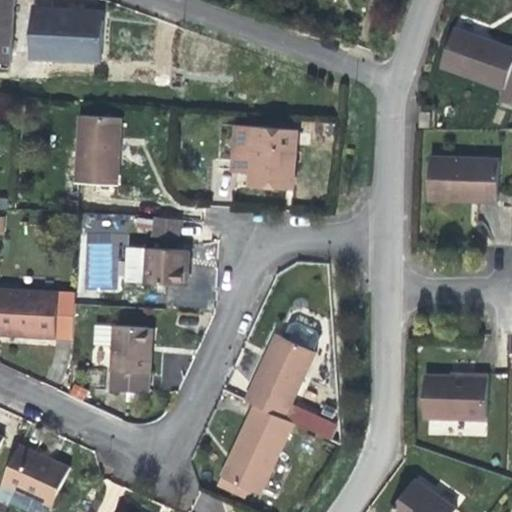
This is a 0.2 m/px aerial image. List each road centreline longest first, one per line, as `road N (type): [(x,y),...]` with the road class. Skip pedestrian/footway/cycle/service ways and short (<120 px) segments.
road 1 (residential): [(0,380),(141,444),(171,433),(258,255),(296,239),(392,244)]
road 2 (residential): [(174,0),(397,79)]
road 3 (residential): [(327,511),(370,450),(390,295)]
road 4 (residential): [(392,244),(397,79)]
road 5 (residential): [(390,295),(511,293)]
